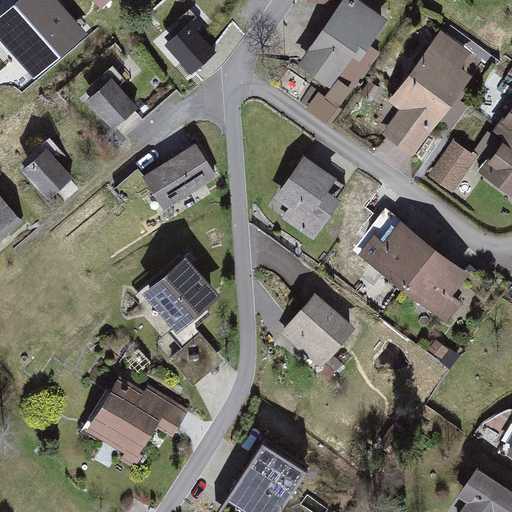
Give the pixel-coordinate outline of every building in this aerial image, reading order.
[(387,28),(351,3),(306,64),(342,90),(387,28)] [(192,28),(170,45),(195,78),(217,61),(192,28)] [(475,62),(445,40),(398,103),(410,112),(394,134),(419,152),(476,77),(468,71),(475,62)] [(113,82),(92,99),(116,129),(137,112),(113,82)] [(511,119),(501,133),(511,141),(487,173),(511,191),(511,119)] [(480,159),(454,141),(426,178),(452,195),(480,159)] [(200,150),(146,178),(162,210),(217,183),(200,150)] [(46,153),(26,168),(49,198),(69,184),(46,153)] [(342,182),(311,160),(283,200),(298,210),(291,219),(317,238),(341,204),(331,197),(342,182)] [(0,237),(17,222),(0,202),(0,237)] [(375,242),(363,257),(444,319),(455,304),(448,299),(468,273),(405,225),(385,250),(375,242)] [(219,299),(189,260),(147,292),(177,330),(219,299)] [(357,330),(321,299),(289,336),(325,367),(357,330)] [(117,382),(88,428),(143,462),(171,417),(117,382)] [(272,511),(300,470),(264,447),(232,497),(255,511),(272,511)] [(511,511),(511,492),(480,471),(459,501),(475,511),(511,511)]
